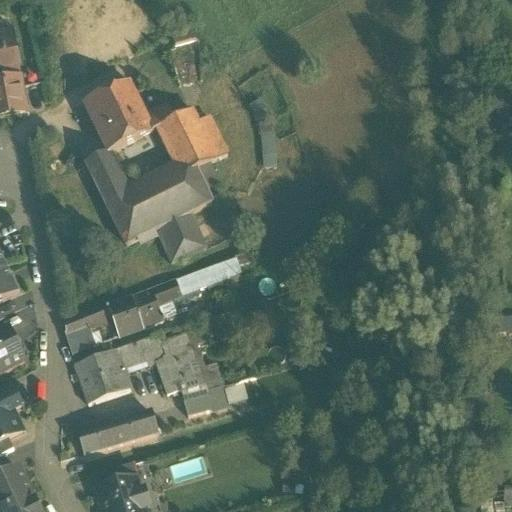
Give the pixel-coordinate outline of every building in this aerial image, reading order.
[(172,43),(174,49),(195,45),(192,30),(169,36),(172,43)] [(0,120),(26,117),(12,33),(0,35),(0,120)] [(107,157),(153,135),(146,121),(129,85),(83,107),(107,157)] [(269,119),(261,103),(249,109),(257,125),(269,119)] [(153,135),(158,133),(175,124),(175,123),(168,110),(146,121),(153,135)] [(191,114),(175,123),(175,124),(158,133),(162,141),(196,124),(191,114)] [(208,122),(197,127),(215,164),(226,159),(208,122)] [(197,127),(196,124),(162,141),(178,174),(181,181),(195,174),(211,166),(215,164),(197,127)] [(274,138),(261,138),(263,171),(276,170),(274,138)] [(205,196),(195,174),(181,181),(178,174),(127,199),(107,157),(86,167),(126,249),(154,236),(192,217),(211,208),(205,196)] [(221,188),(211,166),(195,174),(205,196),(221,188)] [(154,236),(169,267),(207,249),(192,217),(154,236)] [(236,263),(185,282),(190,297),(241,278),(236,263)] [(0,306),(20,297),(8,271),(0,274),(0,306)] [(185,282),(175,286),(180,300),(190,297),(185,282)] [(172,303),(180,300),(175,286),(152,294),(157,309),(172,303)] [(152,294),(132,301),(143,332),(163,324),(157,309),(152,294)] [(119,306),(107,310),(112,324),(118,341),(143,332),(132,301),(119,306)] [(178,319),(172,303),(157,309),(163,324),(178,319)] [(99,328),(112,324),(107,310),(65,326),(66,336),(65,336),(67,341),(89,333),(100,329),(99,328)] [(0,376),(25,365),(8,330),(0,334),(0,376)] [(67,341),(68,346),(91,338),(89,333),(67,341)] [(200,333),(184,338),(197,375),(183,380),(187,391),(200,386),(204,399),(207,398),(206,394),(224,389),(215,366),(205,370),(197,348),(204,345),(200,333)] [(166,337),(149,343),(155,360),(157,366),(164,387),(183,380),(197,375),(184,338),(168,344),(166,337)] [(68,346),(72,358),(95,350),(91,338),(68,346)] [(149,362),(155,360),(149,343),(74,368),(87,407),(128,393),(122,374),(119,375),(116,365),(124,363),(126,370),(149,362)] [(164,387),(168,397),(173,395),(187,391),(183,380),(164,387)] [(209,413),(204,399),(200,386),(187,391),(173,395),(178,407),(183,422),(209,413)] [(0,389),(0,403),(9,399),(4,388),(0,389)] [(207,398),(204,399),(209,413),(211,412),(212,417),(230,412),(229,410),(225,394),(224,389),(206,394),(207,398)] [(243,389),(225,394),(229,410),(248,405),(243,389)] [(0,445),(9,441),(23,434),(12,413),(21,409),(15,396),(9,399),(0,403),(0,445)] [(150,418),(133,422),(89,434),(94,452),(138,440),(155,436),(150,418)] [(0,445),(0,458),(14,452),(9,441),(0,445)] [(112,473),(117,487),(128,484),(124,469),(112,473)] [(0,479),(0,511),(2,511),(32,498),(19,471),(0,479)] [(93,478),(97,493),(117,487),(112,473),(93,478)] [(97,493),(102,511),(144,511),(145,511),(149,511),(144,495),(140,496),(134,498),(131,485),(136,483),(136,482),(128,484),(117,487),(97,493)] [(140,496),(136,483),(131,485),(134,498),(140,496)] [(38,511),(32,498),(2,511),(38,511)]
